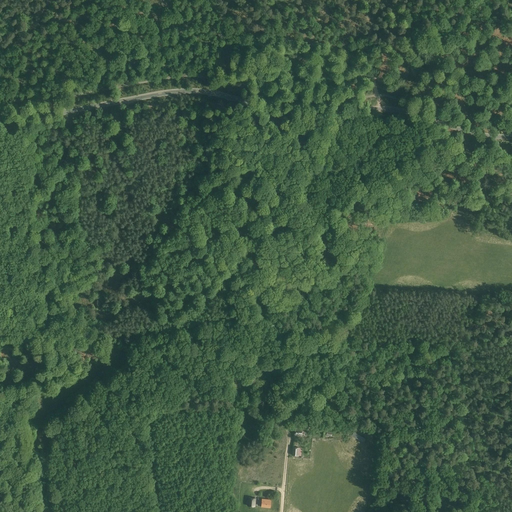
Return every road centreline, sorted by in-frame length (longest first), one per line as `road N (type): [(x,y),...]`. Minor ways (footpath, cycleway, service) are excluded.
road 1 (tertiary): [(511,136),(392,109),(288,111),(193,90),(0,120)]
road 2 (track): [(280,511),(289,428),(259,398),(247,312),(151,333),(0,338)]
